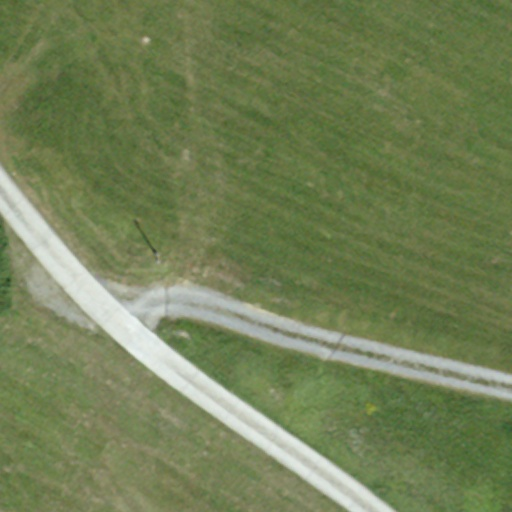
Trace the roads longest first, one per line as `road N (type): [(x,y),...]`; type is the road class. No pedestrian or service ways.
road 1 (unclassified): [(0,183),(115,335),(357,511)]
road 2 (track): [(511,388),(199,299),(115,335)]
